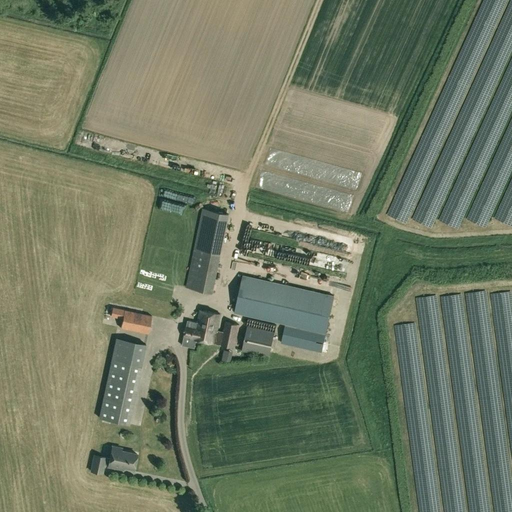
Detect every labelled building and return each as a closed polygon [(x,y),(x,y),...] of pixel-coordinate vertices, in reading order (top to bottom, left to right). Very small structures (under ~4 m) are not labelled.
[(185,287),(213,293),(220,253),(227,223),(229,213),(202,208),(194,247),(185,287)] [(291,346),(321,352),(325,334),(332,304),(333,301),(241,281),(234,313),(286,324),(283,337),(282,343),(291,346)] [(111,316),(122,319),(120,328),(148,334),(152,316),(124,310),(113,308),(111,316)] [(223,332),(217,331),(220,314),(200,310),(197,323),(196,328),(203,330),(203,332),(203,333),(201,341),(234,348),(239,325),(225,322),(223,332)] [(196,340),(201,341),(203,333),(203,332),(203,330),(196,328),(197,323),(187,320),(182,346),(194,348),(196,340)] [(247,327),(242,351),(269,357),(274,333),(247,327)] [(128,424),(145,344),(116,338),(99,418),(128,424)] [(134,469),(137,454),(121,451),(121,448),(112,446),(110,458),(94,455),(90,471),(102,473),(104,465),(108,466),(115,467),(118,466),(134,469)]
